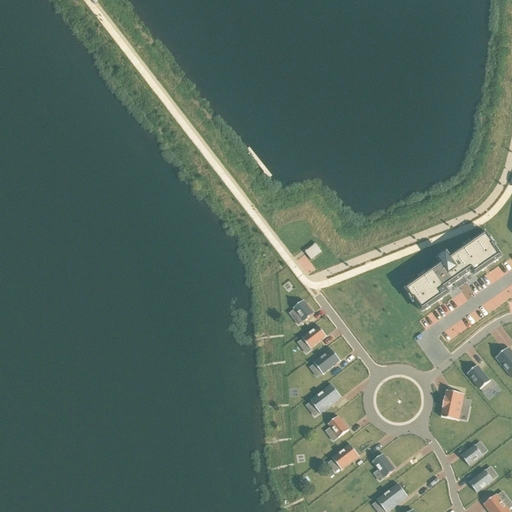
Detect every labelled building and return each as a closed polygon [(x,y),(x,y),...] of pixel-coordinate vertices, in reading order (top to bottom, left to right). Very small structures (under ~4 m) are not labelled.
[(416,290),(409,295),(414,303),(415,302),(423,313),(450,294),(446,290),(455,283),(463,278),(472,272),(475,276),(502,258),(494,247),(496,246),(490,238),(483,243),(480,239),(472,244),(473,247),(467,251),(466,248),(465,249),(451,259),(442,265),(427,275),(427,276),(428,278),(423,282),(421,280),(413,285),(416,290)] [(316,243),(305,251),(311,260),(322,251),(316,243)] [(304,301),(293,309),(295,310),(303,321),(304,323),(314,314),(304,301)] [(319,326),(303,339),(303,340),(309,347),(304,350),(307,354),(311,350),(311,349),(327,337),(319,326)] [(511,351),(509,348),(496,358),(511,378),(511,351)] [(332,349),(314,363),(315,365),(322,373),(323,375),(341,361),(332,349)] [(478,366),(468,374),(481,390),(481,389),(488,384),(492,388),(495,386),(492,381),(491,382),(478,366)] [(332,385),(310,401),(311,403),(320,413),(321,415),(342,398),(332,385)] [(443,409),(441,418),(459,421),(460,419),(462,406),(470,408),(471,401),(464,399),(465,395),(447,391),(446,397),(445,397),(443,409)] [(339,417),(328,425),(331,428),(338,438),(339,438),(349,430),(339,417)] [(350,445),(332,458),(334,460),(340,469),(342,470),(359,456),(350,445)] [(475,446),(461,456),(469,467),(483,456),(482,455),(476,446),(475,446)] [(383,455),(373,463),(379,471),(385,478),(385,479),(396,471),(383,455)] [(485,471),(469,483),(477,494),(493,481),(493,480),(486,471),(485,471)] [(398,484),(377,500),(378,502),(383,508),(385,511),(389,511),(408,497),(398,484)] [(497,495),(484,505),(489,511),(510,511),(509,510),(511,507),(511,504),(511,503),(506,506),(498,496),(497,495)]
